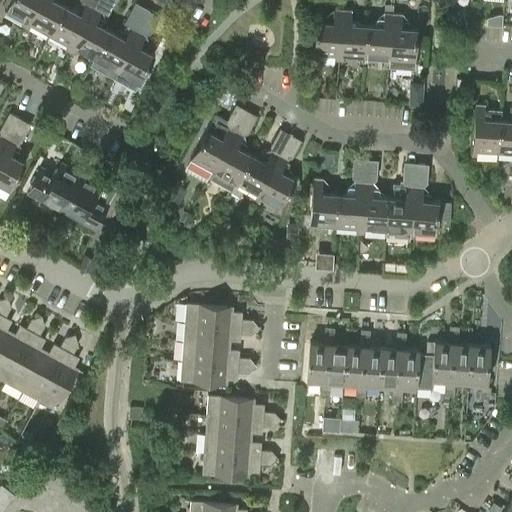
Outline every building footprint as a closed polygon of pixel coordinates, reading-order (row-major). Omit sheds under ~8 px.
[(21,24),(24,26),(38,0),(8,0),(4,8),(24,18),(21,24)] [(38,0),(24,26),(28,27),(31,22),(49,32),(65,3),(59,0),(38,0)] [(65,48),(68,50),(95,0),(82,0),(84,1),(79,11),(65,3),(49,32),(68,43),(65,48)] [(75,46),(94,57),(110,28),(95,20),(100,10),(107,14),(114,0),(95,0),(68,50),(72,52),(75,46)] [(124,22),(129,25),(124,35),(110,28),(94,57),(90,65),(111,77),(148,9),(135,1),(124,22)] [(338,59),(342,7),(333,7),(332,19),(315,18),(313,52),(334,53),(334,59),(338,59)] [(342,7),(338,59),(343,60),(343,54),(364,55),(367,21),(351,21),(352,8),(342,7)] [(111,77),(134,89),(154,52),(139,43),(145,33),(139,29),(149,9),(148,9),(111,77)] [(367,21),(364,55),(385,56),(385,63),(389,63),(393,11),(384,10),(383,22),(367,21)] [(417,27),(401,25),(402,12),(393,11),(389,63),(388,66),(414,68),(417,27)] [(180,26),(169,19),(164,27),(176,34),(180,26)] [(337,73),(322,71),(320,95),(335,96),(337,73)] [(424,81),(410,80),(409,100),(423,101),(424,81)] [(477,149),(498,151),(500,117),(501,117),(501,108),(484,107),(485,103),(475,102),(472,154),(477,155),(477,149)] [(208,176),(209,174),(245,108),(235,103),(225,121),(226,126),(221,135),(206,127),(183,169),(205,181),(208,176)] [(500,117),(498,151),(511,151),(511,104),(509,104),(509,117),(501,117),(500,117)] [(256,114),(245,108),(209,174),(208,176),(230,189),(235,181),(251,152),(237,144),(243,134),(246,132),(256,114)] [(0,151),(19,117),(8,111),(0,124),(0,151)] [(30,123),(19,117),(0,151),(0,183),(10,189),(25,160),(10,152),(15,142),(21,139),(30,123)] [(255,154),(251,152),(235,181),(230,189),(240,194),(244,186),(253,191),(250,197),(254,199),(290,133),(279,127),(269,145),(271,150),(255,154)] [(290,133),(254,199),(257,200),(260,195),(280,206),(296,178),(281,169),(287,159),(292,156),(301,140),(290,133)] [(378,178),(379,157),(353,156),(353,178),(378,178)] [(60,208),(80,172),(61,161),(55,173),(40,165),(27,190),(60,208)] [(99,182),(80,172),(60,208),(93,226),(115,186),(100,178),(99,182)] [(392,195),(388,195),(386,229),(385,234),(411,236),(415,184),(415,174),(403,173),(402,183),(393,183),(392,195)] [(314,223),(336,225),(338,191),(322,190),(323,177),(313,176),(309,229),(314,229),(314,223)] [(354,192),(338,191),(336,225),(356,226),(356,232),(360,233),(363,180),(355,179),(354,192)] [(363,180),(360,233),(364,233),(364,227),(386,229),(388,195),(373,193),(373,181),(363,180)] [(424,185),(415,184),(411,236),(415,236),(415,231),(437,233),(437,221),(449,222),(451,200),(439,199),(439,198),(423,197),(424,185)] [(10,306),(7,296),(0,308),(0,347),(10,329),(6,327),(10,319),(4,315),(10,306)] [(184,320),(258,327),(259,326),(251,318),(241,317),(242,311),(233,310),(233,305),(186,301),(184,320)] [(10,329),(0,347),(0,377),(4,380),(41,314),(30,317),(25,326),(19,323),(14,332),(10,329)] [(44,325),(41,314),(4,380),(21,389),(44,348),(40,346),(45,337),(39,334),(44,325)] [(249,333),(258,327),(184,320),(183,339),(230,343),(231,338),(240,339),(240,332),(249,333)] [(454,383),(468,384),(471,342),(458,341),(459,326),(450,325),(449,340),(453,341),(450,382),(454,383)] [(325,383),(329,383),(343,384),(346,343),(332,342),(333,327),(325,326),(324,341),(328,342),(325,383)] [(365,386),(379,387),(382,345),(368,344),(369,330),(361,329),(360,344),(364,344),(361,385),(365,386)] [(397,388),(401,389),(416,390),(416,386),(419,352),(419,348),(405,347),(406,332),(397,332),(396,347),(400,347),(397,388)] [(44,348),(21,389),(38,398),(75,333),(64,336),(58,345),(53,342),(48,350),(44,348)] [(75,333),(38,398),(56,408),(79,367),(74,364),(78,356),(72,352),(77,343),(75,333)] [(230,348),(230,343),(183,339),(181,358),(255,365),(248,356),(238,356),(239,349),(230,348)] [(453,341),(449,340),(434,339),(433,353),(419,352),(416,386),(432,387),(433,382),(446,383),(445,395),(453,395),(454,383),(450,382),(453,341)] [(328,396),(329,383),(325,383),(328,342),(324,341),(310,340),(307,381),(321,382),(320,395),(328,396)] [(471,342),(468,384),(481,385),(480,397),(490,398),(491,384),(487,384),(490,343),(471,342)] [(346,343),(343,384),(357,385),(356,398),(364,398),(365,386),(361,385),(364,344),(360,344),(346,343)] [(382,345),(379,387),(393,388),(392,400),(400,401),(401,389),(397,388),(400,347),(396,347),(382,345)] [(248,371),(255,365),(181,358),(180,378),(227,382),(228,376),(236,377),(237,371),(248,371)] [(207,394),(206,413),(280,419),(273,410),(263,410),(263,403),(254,402),(254,397),(207,394)] [(141,405),(129,404),(128,416),(140,417),(141,405)] [(280,419),(206,413),(204,433),(252,436),(252,431),(261,432),(262,425),(272,426),(280,419)] [(322,418),(322,429),(334,430),(334,419),(322,418)] [(340,420),(339,430),(352,431),(353,421),(340,420)] [(204,433),(203,452),(277,458),(269,449),(260,448),(261,442),(251,441),(252,436),(204,433)] [(269,464),(277,458),(203,452),(201,472),(249,475),(249,470),(258,471),(259,463),(269,464)] [(0,510),(14,493),(0,483),(0,510)] [(501,511),(511,511),(511,497),(504,508),(493,501),(489,508),(494,511),(500,511),(501,511)] [(190,499),(189,511),(246,511),(247,508),(237,507),(238,502),(190,499)]
